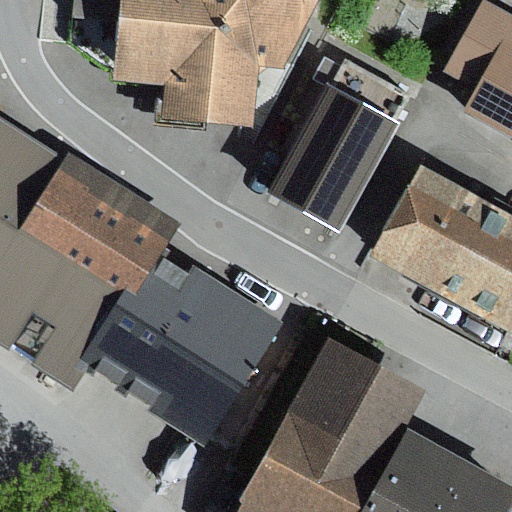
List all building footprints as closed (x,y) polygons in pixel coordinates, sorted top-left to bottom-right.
[(70,0),(67,48),(105,73),(103,93),(154,97),(150,132),(242,140),(250,75),(275,79),(309,0),(70,0)] [(511,24),(479,6),(439,78),(469,95),(457,118),(511,148),(511,24)] [(405,100),(316,53),(286,110),(304,119),(259,205),(330,243),(405,100)] [(0,272),(72,158),(0,112),(0,272)] [(179,214),(76,151),(72,158),(0,272),(0,330),(77,378),(89,360),(160,244),(179,214)] [(511,345),(511,229),(411,175),(360,268),(510,349),(511,345)] [(160,244),(89,360),(217,436),(287,320),(160,244)] [(433,384),(336,333),(259,480),(227,464),(201,511),(364,511),(414,420),(433,384)] [(511,511),(511,472),(414,420),(364,511),(511,511)]
